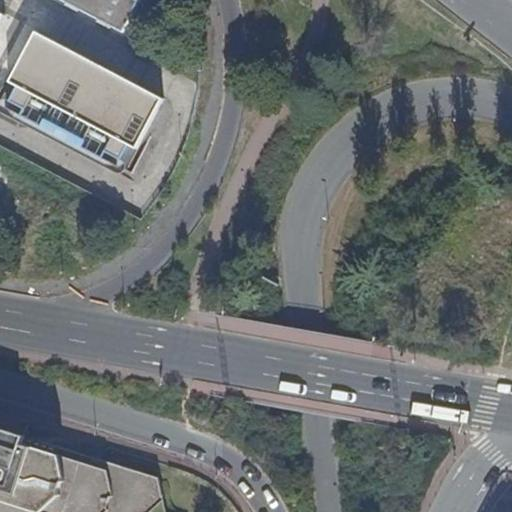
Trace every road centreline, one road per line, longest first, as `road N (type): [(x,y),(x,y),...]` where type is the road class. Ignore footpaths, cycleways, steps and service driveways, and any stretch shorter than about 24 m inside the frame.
road 1 (secondary): [(511,108),(464,92),(414,98),(367,118),(333,151),(308,192),(295,243),(295,298),(323,511)]
road 2 (primary): [(0,319),(511,409)]
road 3 (secondary): [(0,382),(205,449),(251,477),(269,511)]
